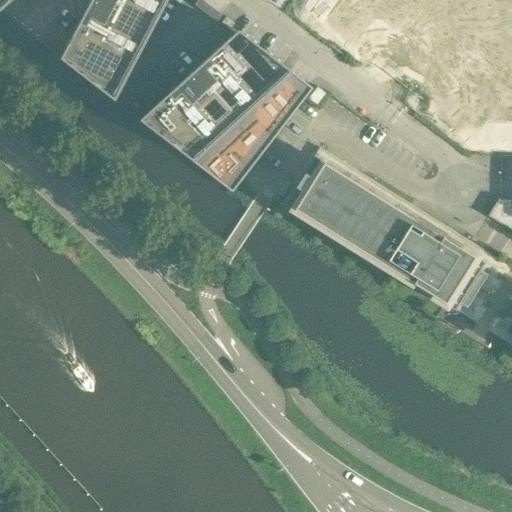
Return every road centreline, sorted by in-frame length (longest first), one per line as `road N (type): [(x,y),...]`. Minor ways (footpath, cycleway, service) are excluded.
road 1 (secondary): [(284,441),(133,268),(0,144)]
road 2 (unclassified): [(399,121),(245,0)]
road 3 (secondary): [(403,511),(284,441)]
